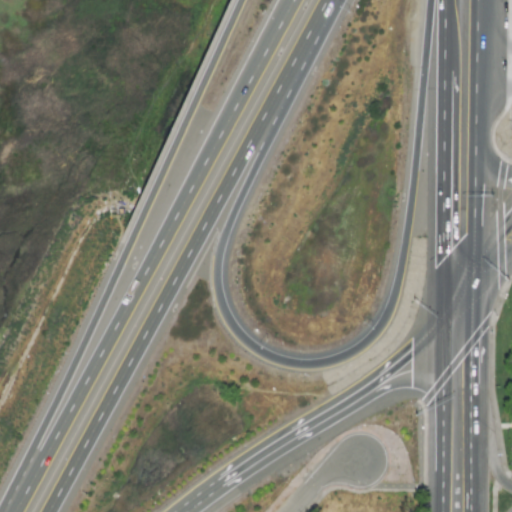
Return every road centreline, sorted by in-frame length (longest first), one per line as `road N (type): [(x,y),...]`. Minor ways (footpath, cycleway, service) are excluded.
road 1 (motorway): [(429,0),(406,234),(391,304),(350,353),(305,365),(275,359),(241,337),(221,303),(216,265),(335,0)]
road 2 (motorway): [(47,511),(329,0)]
road 3 (motorway): [(292,0),(13,511)]
road 4 (motorway): [(240,0),(0,511)]
road 5 (trunk): [(444,34),(443,314)]
road 6 (motorway): [(179,511),(354,397)]
road 7 (trunk): [(472,283),(477,101)]
road 8 (primary): [(470,511),(470,344)]
road 9 (primary): [(443,378),(441,511)]
road 10 (motorway): [(354,397),(443,314)]
